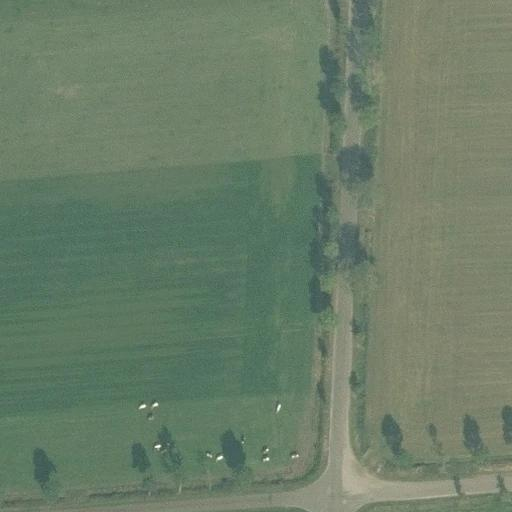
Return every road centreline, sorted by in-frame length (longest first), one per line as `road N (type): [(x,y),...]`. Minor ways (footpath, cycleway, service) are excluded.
road 1 (unclassified): [(345,500),(367,0)]
road 2 (unclassified): [(345,500),(511,489)]
road 3 (unclassified): [(181,511),(345,500)]
